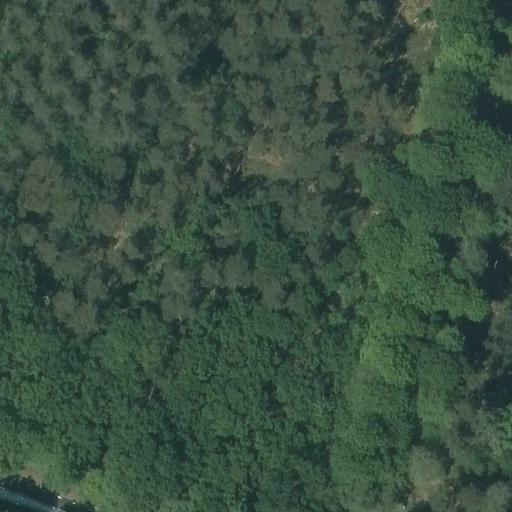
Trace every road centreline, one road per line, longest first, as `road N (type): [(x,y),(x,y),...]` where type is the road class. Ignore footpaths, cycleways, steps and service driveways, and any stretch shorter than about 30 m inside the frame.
road 1 (track): [(511,50),(420,52),(264,112),(211,104),(171,112),(128,97),(0,128)]
road 2 (track): [(404,511),(511,34)]
